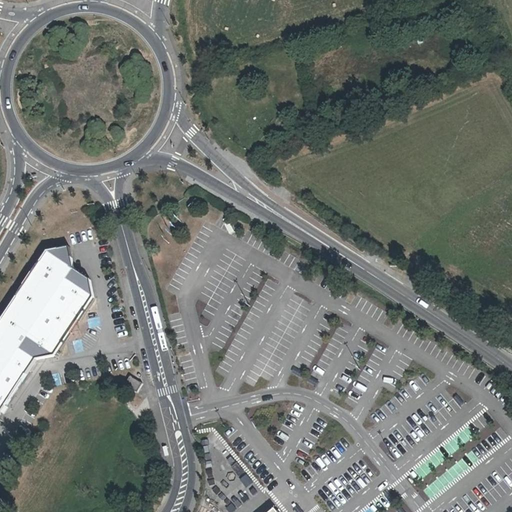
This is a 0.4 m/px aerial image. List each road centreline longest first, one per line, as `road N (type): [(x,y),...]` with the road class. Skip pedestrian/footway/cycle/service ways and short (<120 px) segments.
road 1 (secondary): [(511,369),(267,205)]
road 2 (unknown): [(0,449),(42,379),(147,346)]
road 3 (residential): [(183,511),(189,458),(149,331)]
road 4 (residential): [(149,331),(177,464),(164,511)]
road 5 (residential): [(149,331),(108,171)]
road 6 (secondary): [(267,205),(189,132),(171,104)]
road 7 (secondary): [(140,155),(267,205)]
